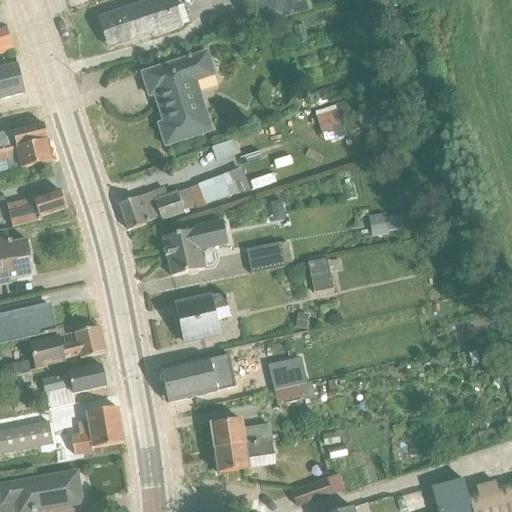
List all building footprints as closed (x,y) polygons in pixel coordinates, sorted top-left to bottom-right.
[(189,24),(183,6),(177,8),(174,0),(154,0),(99,19),(105,37),(109,36),(114,49),(151,36),(152,39),(171,33),(171,32),(173,31),(174,32),(184,29),(183,26),(189,24)] [(309,0),(265,0),(252,4),(258,27),(312,11),(309,0)] [(294,30),(298,44),(308,42),(305,27),(294,30)] [(0,55),(12,51),(5,28),(0,29),(0,55)] [(197,84),(216,78),(208,54),(142,75),(150,98),(155,96),(164,125),(159,126),(166,149),(214,133),(197,84)] [(0,101),(25,95),(17,66),(0,69),(0,101)] [(349,101),(315,112),(325,142),(348,135),(342,118),(353,115),(349,101)] [(0,153),(47,142),(43,125),(0,135),(0,153)] [(217,162),(240,153),(234,140),(211,149),(217,162)] [(47,142),(0,153),(0,174),(52,163),(47,142)] [(256,189),(280,181),(275,169),(252,176),(256,189)] [(119,205),(128,232),(146,226),(146,225),(161,219),(162,223),(185,214),(183,211),(194,207),(195,210),(221,200),(227,197),(220,177),(198,185),(198,186),(167,198),(164,188),(152,193),(152,194),(119,205)] [(41,219),(66,210),(60,192),(7,206),(12,230),(39,223),(39,222),(41,221),(41,219)] [(274,221),(287,221),(287,200),(274,200),(274,221)] [(385,215),(368,218),(372,238),(388,235),(388,232),(402,230),(400,216),(385,218),(385,215)] [(196,232),(163,239),(165,252),(164,252),(165,259),(167,259),(171,278),(205,271),(201,253),(228,247),(222,224),(196,230),(196,232)] [(0,287),(12,286),(11,281),(32,277),(28,261),(31,261),(27,241),(9,245),(7,231),(0,232),(0,287)] [(280,244),(246,251),(251,276),(285,269),(284,264),(291,262),(288,244),(281,245),(280,244)] [(340,260),(328,263),(326,256),(307,259),(314,295),(334,291),(330,272),(341,270),(340,260)] [(217,322),(230,319),(225,295),(176,307),(185,345),(221,336),(217,322)] [(0,345),(58,333),(57,331),(55,332),(49,307),(0,317),(0,345)] [(298,315),(295,330),(306,332),(309,318),(298,315)] [(79,358),(80,361),(105,355),(99,329),(74,335),(76,343),(62,346),(59,337),(29,344),(36,372),(66,364),(65,361),(79,358)] [(475,354),(468,355),(471,367),(501,360),(501,359),(511,356),(511,353),(508,340),(496,344),(496,346),(474,351),(475,354)] [(300,358),(267,366),(273,392),(275,392),(307,384),(300,358)] [(4,380),(23,375),(21,364),(2,368),(4,380)] [(218,393),(215,376),(204,378),(202,364),(162,373),(169,404),(218,393)] [(73,397),(107,389),(102,368),(67,376),(42,382),(49,411),(75,405),(73,397)] [(23,375),(4,380),(2,380),(5,393),(33,387),(30,374),(23,375)] [(307,384),(275,392),(279,407),(300,402),(322,397),(319,385),(312,387),(311,383),(307,384)] [(35,395),(12,400),(15,414),(38,410),(35,395)] [(94,450),(124,445),(118,409),(85,415),(87,423),(78,424),(79,436),(71,437),(74,457),(94,454),(94,450)] [(471,429),(467,414),(434,422),(438,437),(445,435),(446,439),(470,433),(469,429),(471,429)] [(273,443),(270,426),(244,430),(243,422),(211,427),(215,452),(272,443),(273,443)] [(49,423),(0,432),(0,456),(53,446),(49,423)] [(481,444),(496,439),(493,430),(478,435),(481,444)] [(339,434),(322,436),(324,447),(340,445),(339,434)] [(247,461),(274,457),(272,443),(215,452),(218,476),(249,471),(247,461)] [(345,447),(327,451),(330,460),(347,456),(345,447)] [(249,471),(275,466),(274,457),(247,461),(249,471)] [(17,511),(43,511),(83,505),(77,474),(0,487),(0,492),(2,505),(16,503),(17,511)] [(297,508),(344,491),(340,477),(292,495),(297,508)] [(511,511),(511,479),(467,492),(463,480),(431,488),(437,511),(511,511)]
